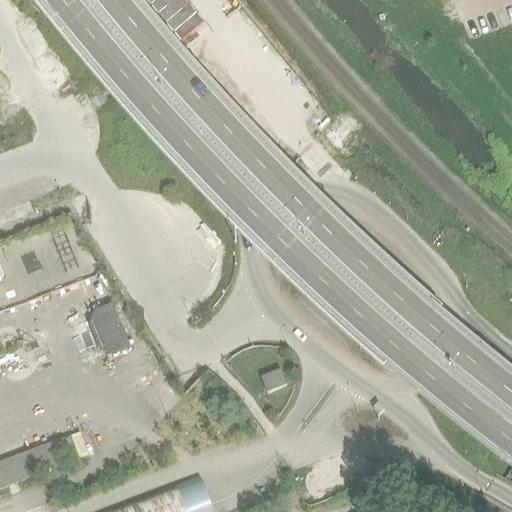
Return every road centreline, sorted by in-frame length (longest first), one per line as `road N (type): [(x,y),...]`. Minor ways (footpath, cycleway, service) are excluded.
road 1 (trunk): [(53,0),(226,199),(391,354),(511,451)]
road 2 (trunk): [(511,403),(252,167),(104,0)]
road 3 (unclassified): [(260,301),(212,339),(193,341),(170,323),(69,165),(32,160),(0,172)]
road 4 (secondary): [(48,0),(253,231)]
road 5 (secondary): [(290,194),(113,0)]
road 6 (secondary): [(456,309),(446,278),(368,205),(332,187),(290,194)]
road 7 (secondary): [(260,301),(351,385),(393,392)]
road 8 (trunk): [(303,445),(373,445),(451,462)]
